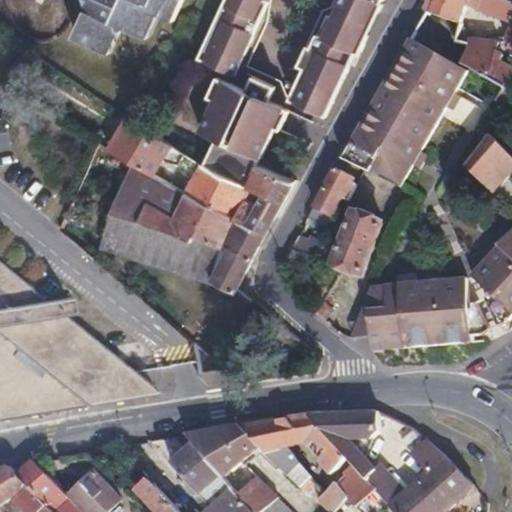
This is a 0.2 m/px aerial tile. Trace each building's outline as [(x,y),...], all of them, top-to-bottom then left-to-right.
[(73,0),(75,1),(81,21),(67,49),(91,62),(105,34),(112,37),(112,41),(117,40),(129,46),(136,33),(151,28),(165,35),(171,23),(196,36),(212,0),(73,0)] [(227,0),(199,63),(258,88),(294,110),(312,122),(335,102),(350,66),(345,62),(353,49),(361,54),(370,33),(366,30),(376,7),(383,9),(387,2),(384,0),(227,0)] [(432,0),(429,13),(462,25),(469,7),(511,23),(505,39),(511,41),(511,2),(506,0),(432,0)] [(473,39),(472,42),(465,62),(511,90),(511,67),(494,57),(497,43),(473,39)] [(346,160),(362,168),(365,170),(386,181),(400,189),(467,70),(413,40),(412,41),(391,79),(381,97),(363,129),(346,160)] [(350,66),(354,67),(361,54),(353,49),(345,62),(350,66)] [(258,88),(199,63),(163,139),(209,167),(221,142),(206,134),(220,104),(217,102),(227,80),(291,111),(294,110),(258,88)] [(34,82),(22,74),(16,83),(16,84),(27,92),(34,82)] [(221,142),(209,167),(248,186),(258,163),(277,126),(283,128),(291,111),(227,80),(217,102),(220,104),(206,134),(221,142)] [(296,182),(258,163),(248,186),(209,167),(163,139),(130,117),(111,149),(135,164),(155,175),(167,157),(196,177),(188,192),(269,233),(296,182)] [(473,172),(497,194),(511,176),(511,154),(502,145),(496,139),(479,159),(482,162),(473,172)] [(155,175),(135,164),(113,215),(195,241),(199,235),(225,249),(232,235),(240,238),(235,248),(231,246),(214,281),(236,292),(269,233),(188,192),(177,215),(145,198),(155,175)] [(317,206),(336,216),(341,205),(346,207),(356,186),(352,184),(354,180),(337,170),(317,206)] [(335,264),(362,274),(381,223),(368,217),(355,213),(335,264)] [(511,320),(511,234),(477,277),(493,293),(488,301),(499,327),(510,322),(511,320)] [(299,237),(290,254),(311,266),(320,249),(299,237)] [(0,306),(38,299),(0,268),(0,306)] [(371,311),(373,335),(373,350),(471,343),(472,337),(487,336),(492,331),(479,306),(470,306),(469,280),(387,286),(388,310),(371,311)] [(373,287),(364,312),(371,311),(388,310),(387,286),(373,287)] [(0,306),(0,323),(60,313),(74,311),(71,293),(46,298),(47,301),(39,303),(38,299),(0,306)] [(364,312),(355,336),(373,335),(371,311),(364,312)] [(60,313),(0,323),(0,335),(84,406),(123,399),(121,386),(131,372),(60,313)] [(119,357),(132,356),(131,334),(119,335),(119,357)] [(0,422),(84,406),(0,335),(0,422)] [(226,372),(196,345),(198,374),(226,372)] [(121,386),(123,399),(158,394),(131,372),(121,386)] [(331,413),(311,414),(350,461),(355,467),(366,479),(377,470),(353,442),(375,440),(382,435),(380,415),(331,413)] [(305,415),(288,418),(310,444),(336,473),(350,461),(311,414),(305,415)] [(288,418),(275,421),(295,451),(310,444),(288,418)] [(249,426),(187,436),(195,446),(224,479),(263,450),(305,493),(316,483),(295,451),(275,421),(249,426)] [(447,458),(432,443),(416,458),(430,473),(447,458)] [(211,511),(252,511),(239,497),(224,479),(195,446),(173,465),(213,511),(211,511)] [(447,458),(430,473),(391,507),(395,511),(447,511),(475,487),(447,458)] [(30,465),(14,472),(52,511),(82,511),(70,499),(36,463),(30,465)] [(355,467),(338,484),(349,498),(358,507),(376,491),(366,479),(355,467)] [(0,475),(0,510),(15,500),(26,511),(52,511),(14,472),(11,469),(0,475)] [(70,499),(82,511),(107,511),(121,499),(97,474),(70,499)] [(239,497),(252,511),(267,511),(280,499),(259,477),(239,497)] [(180,511),(151,480),(139,492),(157,511),(180,511)] [(338,484),(325,497),(321,500),(331,511),(330,511),(336,511),(349,498),(338,484)] [(292,511),(280,499),(267,511),(292,511)]
